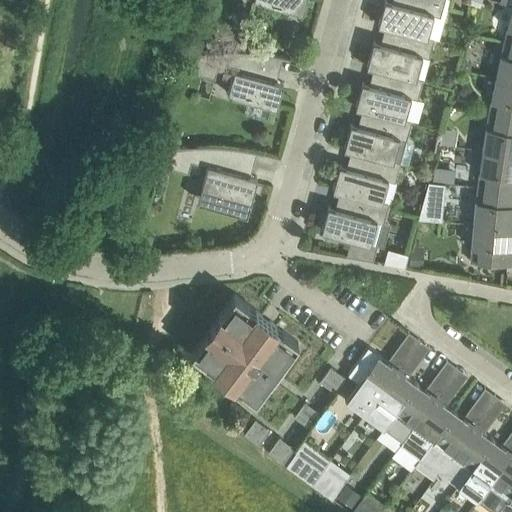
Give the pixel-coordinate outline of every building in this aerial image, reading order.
[(305,0),(261,0),(302,11),(305,0)] [(392,0),(392,1),(386,0),(384,0),(378,23),(434,38),(427,36),(433,14),(440,16),(444,0),(392,0)] [(429,57),(434,38),(378,23),(378,24),(385,26),(380,43),(373,41),(367,64),(423,80),(423,79),(416,77),(422,55),(429,57)] [(511,42),(504,41),(496,77),(511,80),(511,42)] [(283,82),(275,80),(282,57),(289,59),(290,57),(283,56),(277,55),(271,53),(265,52),(259,52),(253,51),(246,50),(240,50),(234,50),(227,50),(221,50),(215,51),(209,51),(202,52),(190,54),(190,55),(196,54),(198,72),(215,77),(215,76),(214,76),(217,65),(233,70),(227,93),(276,106),(283,82)] [(374,67),(369,84),(362,82),(355,106),(411,121),(411,120),(404,118),(410,97),(417,98),(423,80),(367,64),(366,65),(374,67)] [(491,100),(489,113),(511,117),(511,80),(496,77),(491,100)] [(406,140),(411,121),(355,106),(362,108),(358,125),(350,123),(344,147),(400,162),(393,160),(399,138),(406,140)] [(511,117),(489,113),(483,150),(511,154),(511,117)] [(169,135),(167,142),(172,148),(173,147),(177,147),(179,147),(181,139),(176,133),(169,135)] [(198,200),(247,214),(257,177),(249,175),(256,152),(263,154),(263,152),(245,148),(226,146),(201,145),(177,147),(173,147),(164,149),(164,150),(170,149),(172,167),(188,172),(189,171),(188,171),(191,161),(207,165),(198,200)] [(351,150),(346,166),(339,164),(337,172),(332,188),(388,203),(389,203),(382,201),(388,179),(395,181),(400,162),(344,147),(351,150)] [(511,154),(483,150),(477,186),(511,190),(511,154)] [(432,180),(432,215),(446,215),(446,180),(432,180)] [(473,223),(511,226),(511,190),(477,186),(475,200),(473,223)] [(335,208),(328,206),(321,230),(330,232),(329,236),(340,238),(341,235),(351,238),(346,255),(372,260),(377,244),(371,242),(376,220),(383,222),(388,203),(332,188),(332,189),(340,191),(335,208)] [(511,226),(473,223),(470,260),(510,263),(511,250),(511,235),(511,226)] [(139,237),(136,250),(148,253),(150,245),(146,239),(139,237)] [(388,247),(384,262),(404,265),(408,253),(388,247)] [(298,341),(262,314),(234,293),(191,351),(255,399),(298,341)] [(358,380),(344,399),(364,413),(407,355),(398,348),(388,361),(368,346),(348,373),(358,380)] [(416,361),(407,355),(364,413),(383,427),(417,381),(407,374),(416,361)] [(319,381),(334,392),(345,377),(330,366),(319,381)] [(426,389),(417,381),(383,427),(402,441),(445,382),(436,376),(426,389)] [(454,389),(445,382),(402,441),(401,443),(420,457),(455,409),(445,402),(454,389)] [(293,416),(308,427),(319,412),(304,401),(293,416)] [(455,409),(420,457),(414,465),(433,479),(438,473),(483,410),(474,404),(465,417),(455,409)] [(492,417),(483,410),(438,473),(457,486),(493,437),(483,430),(492,417)] [(243,433),(259,444),(270,430),(255,419),(243,433)] [(511,431),(503,444),(493,437),(457,486),(476,500),(490,480),(511,450),(511,431)] [(268,451),(283,462),(294,447),(279,436),(268,451)] [(496,511),(500,507),(511,490),(511,450),(490,480),(476,500),(491,511),(496,511)] [(295,451),(286,464),(312,483),(322,470),(295,451)] [(322,470),(312,483),(332,498),(344,481),(325,467),(322,470)] [(349,503),(357,491),(345,484),(338,496),(349,503)] [(511,511),(511,490),(500,507),(506,511),(511,511)] [(379,511),(380,511),(361,497),(351,511),(379,511)]
